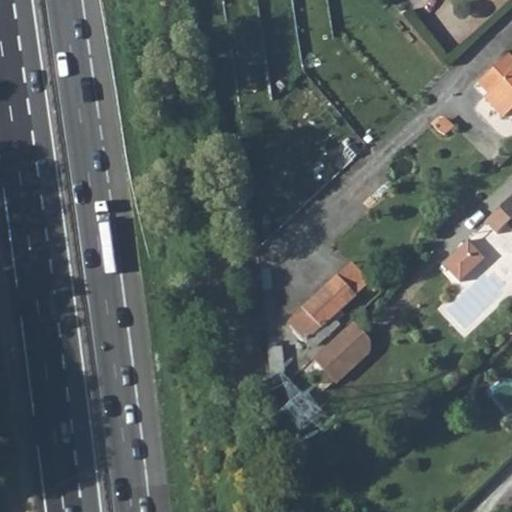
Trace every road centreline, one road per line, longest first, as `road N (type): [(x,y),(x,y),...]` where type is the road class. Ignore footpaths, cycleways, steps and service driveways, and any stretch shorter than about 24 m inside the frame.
road 1 (trunk): [(133,511),(63,0)]
road 2 (trunk): [(13,0),(82,511)]
